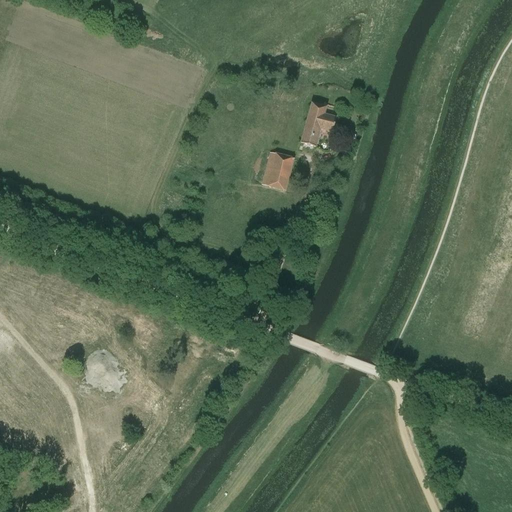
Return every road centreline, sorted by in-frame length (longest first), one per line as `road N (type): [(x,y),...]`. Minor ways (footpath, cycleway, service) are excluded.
road 1 (track): [(275,332),(0,229)]
road 2 (track): [(400,379),(400,421),(436,511)]
road 3 (track): [(511,421),(382,373)]
